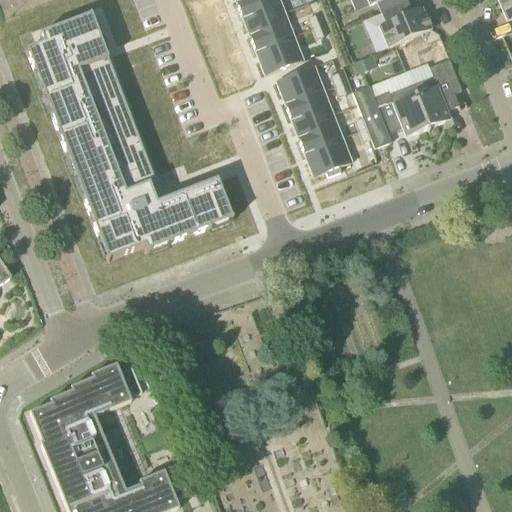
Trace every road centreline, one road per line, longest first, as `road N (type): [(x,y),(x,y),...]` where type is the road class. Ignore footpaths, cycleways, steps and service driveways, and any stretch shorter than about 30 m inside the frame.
road 1 (residential): [(276,258),(226,124),(200,134),(149,0)]
road 2 (residential): [(276,258),(511,168)]
road 3 (residential): [(65,345),(276,258)]
road 4 (residential): [(65,345),(0,175)]
road 5 (unclassified): [(511,144),(451,0)]
